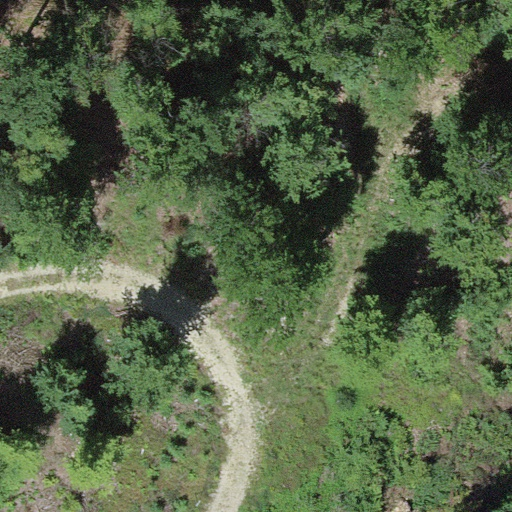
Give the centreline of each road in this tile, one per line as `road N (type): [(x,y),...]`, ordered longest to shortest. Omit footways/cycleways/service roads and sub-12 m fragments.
road 1 (track): [(267,0),(335,37),(370,88),(365,194),(334,317),(313,376),(255,469)]
road 2 (track): [(0,282),(56,273),(130,276),(186,298),(226,350),(255,469)]
road 3 (track): [(370,88),(450,53),(511,59)]
